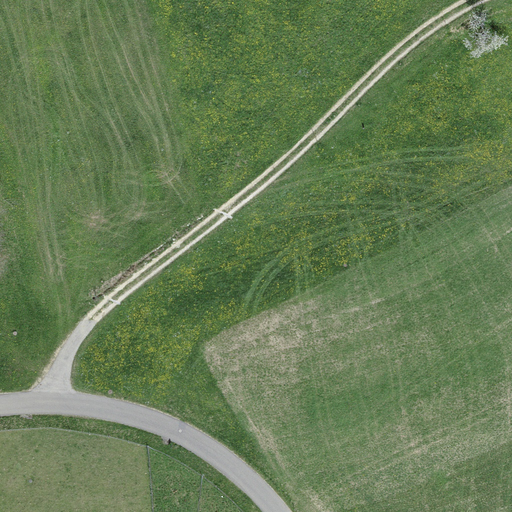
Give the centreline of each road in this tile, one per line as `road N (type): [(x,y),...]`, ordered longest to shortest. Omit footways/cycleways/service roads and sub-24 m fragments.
road 1 (track): [(47,402),(88,321),(401,57),(486,0)]
road 2 (unclassified): [(0,406),(77,403),(170,427),(227,461),(277,511)]
